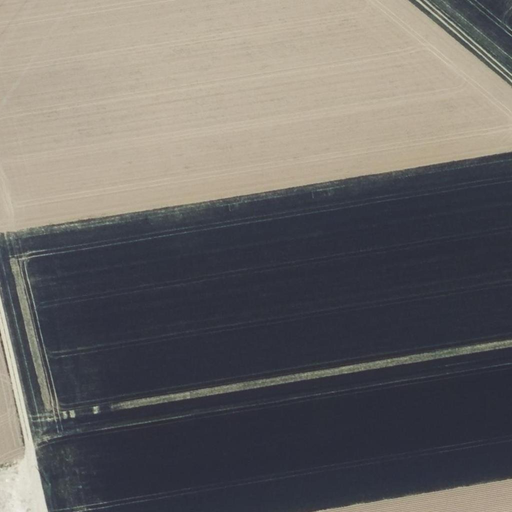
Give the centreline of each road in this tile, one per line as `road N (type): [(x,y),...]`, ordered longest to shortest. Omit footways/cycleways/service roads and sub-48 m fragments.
road 1 (track): [(0,313),(43,511)]
road 2 (track): [(511,78),(417,0)]
